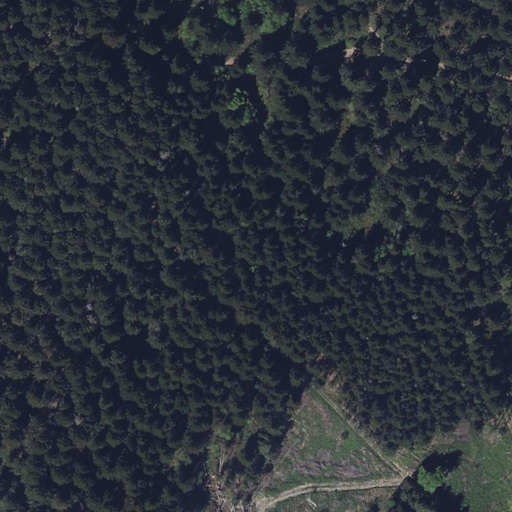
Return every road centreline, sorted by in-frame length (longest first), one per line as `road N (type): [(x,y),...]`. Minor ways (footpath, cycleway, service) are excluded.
road 1 (track): [(0,113),(130,190),(167,258),(198,272),(451,511)]
road 2 (track): [(357,0),(378,28),(371,37),(245,67),(70,33),(0,33)]
road 3 (track): [(511,106),(497,84),(378,28)]
